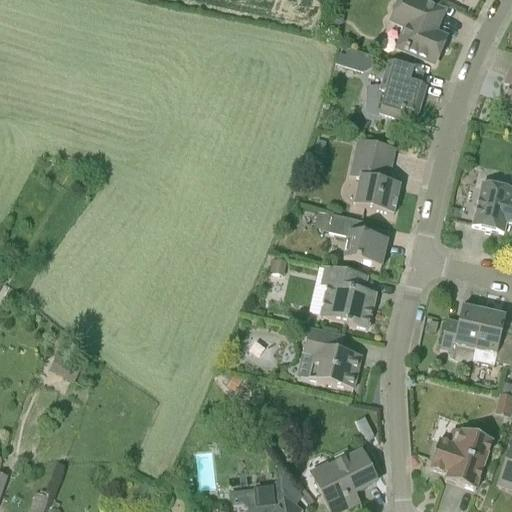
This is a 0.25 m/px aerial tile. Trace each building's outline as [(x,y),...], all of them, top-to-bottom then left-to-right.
[(433,67),(445,41),(434,36),(443,15),(407,0),(401,0),(391,25),(405,31),(396,52),(433,67)] [(369,78),(374,60),(339,51),(334,69),(369,78)] [(417,118),(425,90),(420,88),(423,76),(388,65),(379,94),(385,96),(379,117),(399,123),(401,115),(403,116),(404,114),(417,118)] [(393,218),(399,189),(387,187),(394,153),(357,145),(350,180),(359,182),(353,209),(393,218)] [(511,228),(511,202),(511,197),(511,193),(481,187),(471,230),(503,237),(505,227),(511,228)] [(325,236),(329,220),(317,217),(314,233),(325,236)] [(380,271),(387,243),(364,238),(367,226),(332,219),(328,236),(348,241),(343,262),(380,271)] [(366,333),(374,299),(362,296),(366,280),(325,270),(321,288),(327,289),(320,320),(345,325),(345,328),(366,333)] [(474,353),(483,315),(461,311),(457,327),(445,324),(439,353),(451,356),(453,349),(474,353)] [(506,368),(511,341),(511,339),(501,337),(504,320),(483,315),(474,353),(495,358),(494,365),(506,368)] [(353,393),(360,360),(340,355),(344,340),(308,332),(302,357),(313,360),(308,383),(353,393)] [(72,387),(80,370),(55,358),(47,375),(72,387)] [(511,421),(511,416),(511,401),(499,399),(495,417),(511,421)] [(475,494),(491,445),(461,435),(456,450),(438,444),(428,472),(446,478),(444,484),(475,494)] [(511,446),(497,490),(511,495),(511,446)] [(327,511),(346,511),(351,510),(346,500),(375,485),(361,456),(327,472),(330,478),(314,485),(327,511)] [(296,511),(294,510),(300,501),(282,476),(269,493),(228,497),(246,511),(296,511)] [(44,511),(48,501),(34,496),(28,511),(44,511)]
